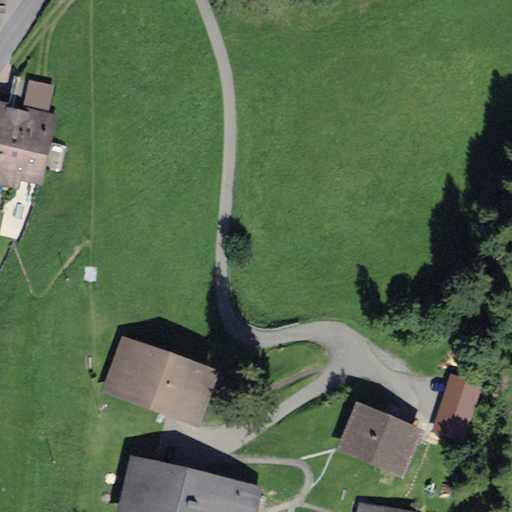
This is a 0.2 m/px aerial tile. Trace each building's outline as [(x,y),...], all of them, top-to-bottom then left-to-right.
[(58,121),(0,109),(0,185),(18,190),(20,184),(44,189),(58,121)] [(215,374),(128,345),(111,394),(198,423),(215,374)] [(463,440),(483,380),(452,370),(432,430),(463,440)] [(421,438),(361,410),(342,452),(402,480),(421,438)] [(254,511),(259,495),(138,464),(125,511),(254,511)]
